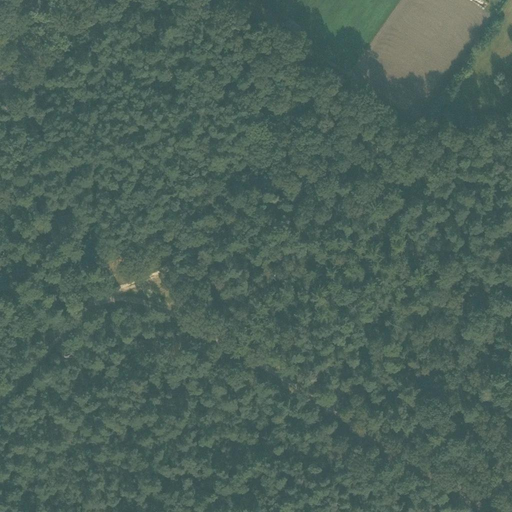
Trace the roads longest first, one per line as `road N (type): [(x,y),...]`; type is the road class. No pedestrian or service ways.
road 1 (track): [(501,511),(134,285)]
road 2 (track): [(0,408),(87,311),(134,285)]
